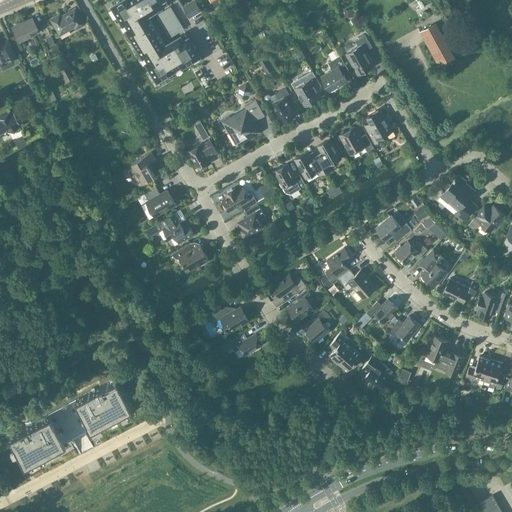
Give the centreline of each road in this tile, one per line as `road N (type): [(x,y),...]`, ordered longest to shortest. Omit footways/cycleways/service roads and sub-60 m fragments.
road 1 (residential): [(198,188),(376,87),(388,90),(437,171)]
road 2 (tertiary): [(511,450),(394,458),(291,507)]
road 3 (residential): [(511,340),(429,302),(383,261),(353,219)]
road 4 (tertiary): [(318,511),(409,472),(511,468)]
road 5 (residential): [(168,421),(0,502)]
road 6 (residential): [(348,389),(294,339),(251,280)]
